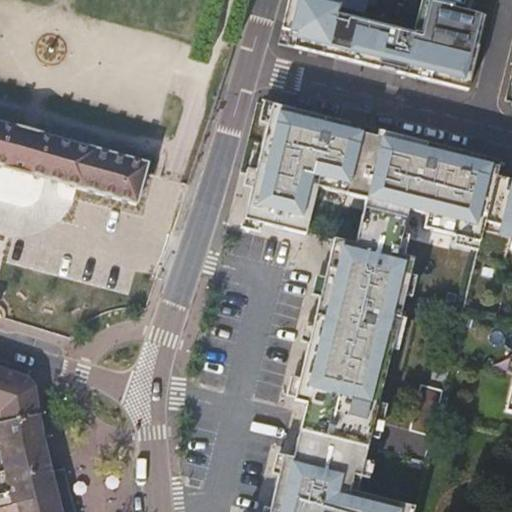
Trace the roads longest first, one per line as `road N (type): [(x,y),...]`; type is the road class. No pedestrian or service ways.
road 1 (residential): [(248,66),(144,386)]
road 2 (track): [(228,0),(146,243)]
road 3 (residential): [(248,66),(480,122)]
road 4 (residential): [(0,343),(144,386)]
road 5 (residential): [(144,386),(159,511)]
road 6 (residential): [(480,122),(510,0)]
